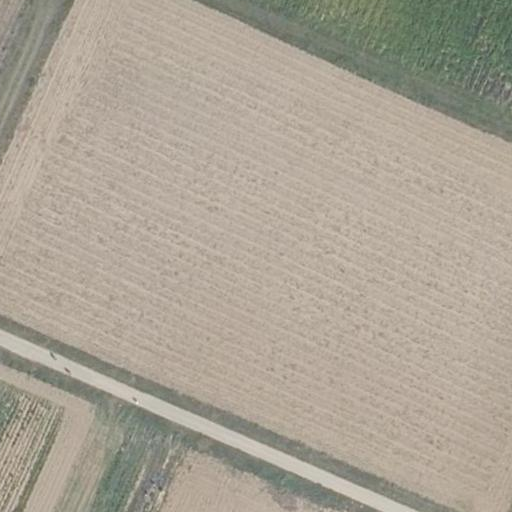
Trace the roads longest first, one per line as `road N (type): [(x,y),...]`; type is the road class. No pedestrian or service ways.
road 1 (track): [(0,335),(394,511)]
road 2 (track): [(511,128),(220,0)]
road 3 (track): [(0,142),(63,0)]
